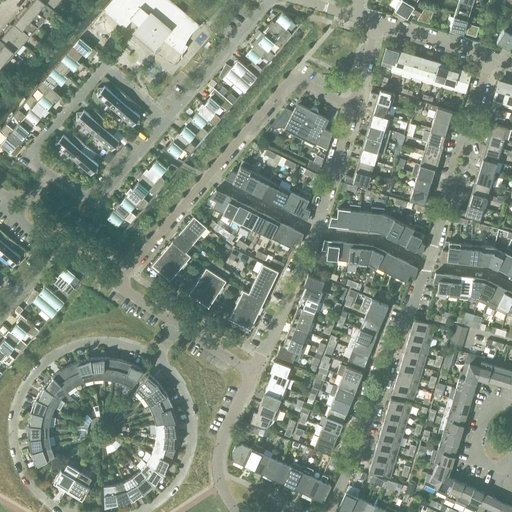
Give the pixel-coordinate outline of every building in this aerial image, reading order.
[(42,0),(32,0),(29,4),(40,13),(45,17),(53,9),(42,0)] [(60,0),(42,0),(53,9),(60,0)] [(199,25),(169,0),(110,0),(102,10),(124,29),(133,19),(139,24),(132,32),(154,50),(162,40),(182,54),(188,45),(185,44),(187,40),(189,36),(192,33),(194,30),(197,27),(199,25)] [(400,0),(395,10),(401,13),(407,17),(410,11),(419,17),(418,18),(417,20),(429,24),(433,9),(425,6),(424,7),(425,7),(421,13),(412,8),(416,0),(400,0)] [(458,0),(456,7),(469,11),(472,0),(458,0)] [(40,13),(29,4),(25,9),(23,8),(20,11),(38,26),(45,17),(40,13)] [(468,16),(469,11),(456,7),(450,29),(476,36),(479,26),(466,23),(468,16)] [(20,11),(17,14),(19,16),(14,21),(30,35),(38,26),(20,11)] [(268,25),(287,40),(292,34),(286,27),(292,20),(288,16),(290,14),(283,11),(274,21),(272,19),(268,24),(268,25)] [(30,35),(14,21),(10,27),(8,25),(5,28),(23,44),(30,35)] [(511,23),(508,21),(503,28),(496,40),(506,46),(508,47),(511,40),(511,23)] [(267,49),(268,48),(273,42),(281,46),(287,40),(268,25),(264,29),(266,31),(263,35),(258,40),(267,49)] [(5,28),(2,32),(4,33),(0,38),(0,39),(14,51),(13,52),(14,52),(15,53),(23,44),(5,28)] [(257,30),(253,36),(256,39),(258,40),(263,35),(257,30)] [(80,37),(67,51),(77,60),(77,59),(82,53),(85,56),(88,53),(92,56),(96,51),(80,37)] [(0,54),(6,59),(13,52),(14,51),(0,39),(0,54)] [(252,61),(255,63),(261,56),(269,61),(275,54),(268,48),(267,49),(258,40),(256,39),(252,44),(253,45),(245,55),(252,61)] [(381,65),(391,68),(397,50),(386,47),(381,65)] [(391,68),(402,71),(407,53),(398,50),(398,51),(397,50),(391,68)] [(84,65),(77,59),(77,60),(67,51),(55,66),(64,74),(65,74),(70,67),(73,70),(76,67),(80,70),(84,65)] [(402,71),(412,74),(418,56),(407,53),(402,71)] [(412,74),(422,78),(428,59),(418,56),(412,74)] [(222,79),(225,75),(234,83),(247,67),(238,59),(231,67),(226,63),(219,76),(222,79)] [(422,78),(433,81),(438,62),(428,59),(422,78)] [(234,83),(240,88),(243,91),(262,69),(255,63),(252,61),(247,67),(234,83)] [(433,81),(443,84),(449,65),(438,62),(433,81)] [(443,84),(453,87),(459,68),(449,65),(443,84)] [(72,80),(65,74),(64,74),(55,66),(43,80),(52,88),(53,88),(58,82),(61,84),(63,81),(67,85),(72,80)] [(470,72),(459,68),(453,87),(464,90),(470,72)] [(213,87),(213,86),(217,82),(212,78),(208,83),(213,87)] [(43,93),(38,100),(37,100),(47,109),(47,108),(55,99),(57,101),(61,95),(53,88),(52,88),(43,80),(37,86),(43,93)] [(493,99),(504,102),(510,83),(499,80),(493,99)] [(97,95),(114,110),(127,95),(117,87),(113,93),(105,85),(103,87),(97,87),(98,93),(97,95)] [(378,93),(376,101),(391,105),(394,93),(372,86),(371,90),(370,90),(370,91),(378,93)] [(213,112),(214,112),(219,105),(228,110),(233,103),(214,87),(210,93),(212,94),(204,103),(203,104),(213,112)] [(49,110),(47,108),(47,109),(37,100),(38,100),(30,94),(25,100),(31,108),(25,114),(25,115),(35,123),(43,114),(45,115),(49,110)] [(127,95),(114,110),(132,125),(133,124),(139,123),(139,117),(140,116),(132,109),(136,103),(127,95)] [(391,105),(376,101),(373,112),(387,117),(388,114),(391,105)] [(201,127),(201,126),(207,119),(215,124),(221,118),(214,112),(213,112),(203,104),(204,103),(202,102),(198,107),(199,109),(192,118),(191,118),(201,127)] [(435,111),(433,118),(448,122),(450,115),(459,117),(458,117),(460,112),(437,106),(429,103),(428,108),(435,111)] [(296,106),(296,107),(295,107),(293,112),(286,107),(270,126),(273,127),(275,128),(277,128),(281,127),(282,127),(284,128),(295,134),(308,108),(302,105),(301,105),(300,104),(299,104),(298,104),(298,105),(297,105),(297,106),(296,106)] [(312,107),(311,108),(311,109),(308,108),(295,134),(305,139),(318,113),(317,112),(318,110),(318,109),(318,108),(317,108),(317,107),(316,107),(315,106),(314,106),(313,106),(312,107)] [(19,122),(13,129),(23,137),(31,128),(32,129),(37,124),(35,123),(25,115),(25,114),(18,108),(13,115),(19,122)] [(94,134),(106,120),(97,111),(92,117),(84,110),(83,111),(77,112),(77,118),(76,119),(94,134)] [(393,116),(388,114),(387,117),(373,112),(369,124),(384,128),(387,119),(392,120),(393,116)] [(324,116),(318,113),(305,139),(315,144),(315,143),(317,144),(318,146),(320,149),(321,151),(323,152),(325,153),(332,131),(323,128),(326,122),(326,121),(326,120),(326,119),(326,118),(326,117),(325,117),(325,116),(324,116)] [(185,121),(187,123),(179,132),(179,133),(189,141),(189,140),(195,134),(203,138),(208,132),(201,126),(201,127),(191,118),(192,118),(190,116),(185,121)] [(424,130),(425,130),(429,131),(430,129),(445,133),(448,122),(433,118),(431,127),(426,125),(424,130)] [(106,120),(94,134),(111,149),(113,148),(119,147),(118,141),(119,140),(111,133),(116,128),(106,120)] [(491,127),(489,134),(504,139),(508,127),(485,120),(484,124),(483,124),(483,125),(491,127)] [(25,139),(23,137),(13,129),(6,123),(1,129),(6,136),(0,144),(15,156),(21,148),(19,145),(25,139)] [(381,140),(381,139),(384,128),(369,124),(366,135),(381,140)] [(427,140),(427,141),(441,145),(445,133),(430,129),(429,131),(425,130),(422,139),(427,140)] [(196,146),(189,140),(189,141),(179,133),(179,132),(178,131),(173,136),(175,137),(167,147),(165,145),(161,150),(174,156),(175,154),(176,155),(183,148),(191,153),(196,146)] [(85,144),(76,136),(71,141),(63,134),(62,135),(56,136),(56,142),(55,143),(73,158),(85,144)] [(500,151),(501,148),(504,139),(489,134),(485,146),(500,151)] [(387,141),(381,139),(381,140),(366,135),(362,147),(377,151),(384,153),(387,141)] [(418,153),(423,154),(423,152),(438,157),(441,145),(427,141),(424,150),(419,149),(418,153)] [(85,144),(73,158),(91,174),(92,172),(98,172),(97,166),(98,164),(90,157),(95,152),(85,144)] [(485,146),(482,157),(497,162),(500,152),(505,154),(506,150),(501,148),(500,151),(485,146)] [(374,163),(375,160),(377,151),(362,147),(359,158),(374,163)] [(423,152),(423,154),(420,164),(435,168),(438,157),(423,152)] [(317,155),(313,161),(321,165),(324,157),(317,153),(317,155)] [(494,171),(497,162),(482,157),(479,169),(493,173),(494,171)] [(379,162),(375,160),(374,163),(359,158),(356,169),(371,174),(373,165),(378,166),(379,162)] [(142,172),(161,187),(166,182),(160,174),(166,167),(157,159),(148,168),(147,167),(142,172)] [(226,178),(242,186),(250,170),(253,165),(243,160),(240,165),(236,173),(232,171),(233,170),(232,170),(225,178),(226,178)] [(319,172),(321,165),(313,161),(310,160),(307,166),(319,172)] [(411,176),(416,177),(416,175),(431,179),(435,168),(420,164),(417,173),(412,172),(411,176)] [(344,179),(367,186),(371,174),(356,169),(353,177),(345,174),(345,175),(346,175),(344,179)] [(498,177),(499,173),(494,171),(493,173),(479,169),(475,180),(490,185),(495,187),(498,177)] [(261,175),(250,170),(242,186),(252,191),(261,175)] [(315,173),(311,171),(308,176),(313,178),(312,180),(317,183),(321,175),(315,173)] [(142,196),(148,189),(156,194),(161,187),(142,172),(138,177),(140,178),(132,187),(132,188),(142,196)] [(252,191),(262,196),(270,180),(261,175),(252,191)] [(272,175),(270,180),(262,196),(272,201),(282,180),(272,175)] [(416,175),(416,177),(413,186),(428,191),(431,179),(416,175)] [(281,206),(290,189),(292,185),(282,180),(272,201),(281,206)] [(487,196),(487,194),(490,185),(475,180),(472,192),(487,196)] [(292,185),(290,189),(281,206),(291,210),(299,194),(301,190),(292,185)] [(129,211),(130,210),(135,204),(144,208),(149,202),(142,196),(132,188),(132,187),(130,186),(126,191),(128,193),(120,202),(119,202),(129,211)] [(426,198),(428,191),(413,186),(409,199),(432,205),(433,201),(434,202),(434,201),(426,198)] [(212,207),(223,212),(231,197),(216,189),(217,189),(216,189),(209,197),(210,197),(216,200),(212,207)] [(301,190),(299,194),(291,210),(307,218),(306,219),(307,219),(310,209),(309,209),(305,207),(311,194),(301,190)] [(492,196),(487,194),(487,196),(472,192),(468,203),(483,208),(486,198),(491,200),(492,196)] [(241,201),(231,197),(223,212),(232,217),(241,201)] [(119,202),(120,202),(118,200),(114,205),(115,207),(107,217),(117,225),(123,218),(131,222),(137,216),(130,210),(129,211),(119,202)] [(242,222),(249,206),(241,201),(232,217),(242,222)] [(480,220),(483,208),(468,203),(466,210),(458,208),(458,209),(457,213),(480,220)] [(349,204),(349,209),(347,227),(358,228),(359,210),(360,205),(349,204)] [(259,211),(249,206),(242,222),(240,227),(249,231),(251,227),(259,211)] [(347,227),(349,209),(338,208),(337,217),(332,216),(332,215),(331,215),(328,225),(329,226),(329,225),(347,227)] [(358,228),(368,230),(370,211),(359,210),(358,228)] [(269,216),(259,211),(251,227),(261,232),(269,216)] [(370,211),(368,230),(377,231),(383,213),(370,211)] [(383,213),(377,231),(386,235),(394,219),(383,213)] [(194,215),(186,223),(200,235),(207,226),(194,215)] [(278,220),(269,216),(261,232),(270,236),(278,220)] [(394,219),(386,235),(395,240),(404,223),(394,219)] [(270,236),(280,241),(288,225),(278,220),(270,236)] [(193,243),(200,235),(186,223),(179,232),(193,243)] [(404,223),(395,240),(405,245),(414,228),(413,228),(404,223)] [(405,245),(421,252),(421,253),(422,253),(425,243),(424,243),(419,241),(423,233),(426,229),(415,224),(413,228),(414,228),(405,245)] [(303,232),(288,225),(280,241),(290,246),(294,239),(300,242),(300,243),(303,232)] [(179,232),(172,240),(183,248),(186,251),(193,243),(179,232)] [(8,235),(0,243),(0,254),(12,265),(14,264),(20,263),(19,257),(20,256),(12,249),(17,243),(8,235)] [(471,243),(470,243),(469,261),(480,263),(482,245),(482,240),(471,238),(471,243)] [(326,257),(338,259),(340,241),(325,240),(325,239),(324,239),(321,249),(322,249),(327,249),(326,257)] [(162,273),(183,248),(172,240),(151,265),(152,265),(162,273)] [(338,259),(348,260),(351,242),(340,241),(338,259)] [(440,258),(458,260),(460,242),(449,241),(448,250),(443,249),(443,248),(442,248),(439,258),(440,259),(440,258)] [(359,261),(361,244),(351,242),(348,260),(347,265),(357,266),(359,261)] [(460,242),(458,260),(469,261),(470,243),(460,242)] [(231,247),(226,243),(224,247),(218,257),(223,260),(229,251),(231,247)] [(359,261),(368,262),(373,245),(361,244),(359,261)] [(384,251),(373,245),(368,262),(376,266),(384,251)] [(480,263),(489,264),(494,246),(482,245),(480,263)] [(494,246),(489,264),(496,268),(505,251),(494,246)] [(191,255),(186,251),(183,248),(162,273),(169,279),(169,280),(191,255)] [(376,266),(386,271),(394,255),(384,251),(376,266)] [(507,273),(511,262),(511,255),(505,251),(496,268),(507,273)] [(237,256),(232,252),(226,261),(230,265),(237,256)] [(270,263),(272,257),(273,257),(268,254),(267,255),(262,253),(260,258),(265,260),(270,263)] [(386,271),(396,276),(403,260),(394,255),(386,271)] [(272,257),(270,263),(282,268),(284,263),(285,259),(282,258),(281,261),(280,261),(272,257)] [(60,286),(70,294),(75,288),(69,281),(75,274),(80,268),(67,260),(64,264),(66,266),(57,275),(55,274),(51,279),(60,286)] [(417,267),(403,260),(396,276),(406,281),(409,274),(414,276),(414,277),(418,267),(417,266),(417,267)] [(221,266),(216,262),(213,267),(218,271),(221,266)] [(258,273),(273,280),(276,274),(275,273),(277,270),(263,263),(258,273)] [(218,271),(223,274),(226,269),(221,266),(218,271)] [(189,293),(199,300),(216,273),(206,267),(188,294),(189,294),(189,293)] [(436,295),(447,296),(449,291),(450,274),(436,272),(435,272),(432,282),(438,283),(437,291),(436,295)] [(226,280),(216,273),(199,300),(208,306),(208,307),(226,280)] [(269,290),(273,280),(258,273),(253,282),(269,290)] [(308,278),(306,277),(303,284),(306,285),(306,284),(320,290),(320,289),(324,279),(321,278),(309,274),(308,278)] [(460,292),(459,292),(461,275),(450,274),(449,291),(447,296),(458,298),(460,292)] [(470,294),(472,277),(461,275),(459,292),(460,292),(458,298),(469,299),(469,298),(470,294)] [(484,278),(472,277),(470,294),(469,298),(478,301),(480,295),(484,278)] [(486,304),(487,299),(488,299),(495,284),(484,278),(480,295),(478,301),(486,304)] [(103,285),(98,282),(95,287),(100,290),(103,285)] [(248,292),(252,294),(264,300),(269,290),(253,282),(248,292)] [(45,284),(38,293),(34,290),(35,289),(34,289),(27,301),(30,304),(33,301),(42,308),(55,292),(45,284)] [(322,290),(320,289),(320,290),(306,284),(306,285),(302,294),(318,301),(322,302),(323,303),(327,292),(322,290)] [(505,288),(495,284),(488,299),(487,299),(486,304),(495,309),(505,288)] [(55,292),(42,308),(51,316),(70,294),(60,286),(55,292)] [(511,291),(505,288),(495,309),(505,314),(507,309),(511,298),(511,291)] [(238,323),(240,319),(252,294),(248,292),(243,289),(229,318),(229,319),(230,319),(238,323)] [(264,300),(252,294),(240,319),(238,323),(250,328),(249,329),(250,329),(264,300)] [(318,301),(302,294),(298,305),(314,311),(318,312),(322,302),(318,301)] [(372,298),(368,308),(384,314),(386,308),(385,307),(386,303),(372,298)] [(23,309),(19,305),(15,309),(19,313),(23,309)] [(298,305),(294,314),(311,321),(315,322),(316,318),(312,317),(314,311),(298,305)] [(368,308),(364,318),(380,324),(384,314),(368,308)] [(461,323),(467,325),(470,326),(473,317),(474,314),(465,312),(463,318),(461,323)] [(18,321),(11,330),(11,331),(20,338),(26,332),(34,336),(40,330),(21,314),(16,319),(18,321)] [(307,331),(311,321),(294,314),(290,325),(307,331)] [(482,319),(473,317),(470,326),(479,329),(480,323),(482,319)] [(364,318),(360,328),(376,334),(380,324),(364,318)] [(414,319),(411,330),(433,336),(436,326),(414,319)] [(456,324),(454,331),(465,334),(467,328),(456,324)] [(290,325),(286,335),(303,341),(307,331),(290,325)] [(372,344),(376,334),(360,328),(355,326),(351,336),(372,344)] [(11,330),(10,330),(9,328),(4,334),(6,335),(0,342),(0,346),(8,353),(14,346),(22,351),(27,344),(20,338),(11,331),(11,330)] [(411,330),(408,340),(429,346),(433,336),(411,330)] [(454,331),(452,336),(463,340),(465,334),(454,331)] [(286,335),(283,344),(283,345),(297,350),(296,351),(299,352),(299,351),(302,352),(306,342),(303,341),(286,335)] [(352,348),(368,354),(372,344),(351,336),(348,347),(352,348)] [(452,336),(450,342),(462,346),(463,340),(452,336)] [(405,350),(426,357),(429,346),(408,340),(405,350)] [(460,350),(462,346),(450,342),(449,347),(460,350)] [(293,361),(296,351),(297,350),(283,345),(283,344),(281,343),(278,350),(279,351),(278,355),(293,361)] [(15,359),(8,353),(0,346),(0,362),(1,360),(10,365),(15,359)] [(366,361),(368,354),(352,348),(348,359),(363,365),(364,361),(366,361)] [(405,350),(402,361),(423,367),(426,357),(405,350)] [(475,383),(477,378),(476,378),(480,365),(482,356),(468,352),(462,371),(460,370),(459,377),(464,378),(464,379),(475,383)] [(476,378),(477,378),(487,381),(494,358),(482,355),(482,356),(480,365),(476,378)] [(103,378),(104,357),(91,358),(94,378),(103,378)] [(103,378),(113,379),(118,358),(105,357),(104,357),(103,378)] [(90,358),(77,361),(84,381),(85,381),(94,378),(91,358),(90,358)] [(118,358),(113,379),(114,379),(123,382),(132,363),(131,362),(118,358)] [(494,358),(487,381),(497,384),(504,362),(494,358)] [(445,359),(443,367),(449,368),(451,369),(453,362),(445,359)] [(84,381),(77,361),(76,361),(64,367),(75,386),(84,381)] [(270,371),(272,372),(272,371),(286,377),(286,376),(290,366),(276,361),(274,365),(272,364),(270,371)] [(402,361),(398,371),(420,377),(423,367),(402,361)] [(511,363),(504,362),(497,384),(509,387),(511,378),(511,374),(511,373),(511,363)] [(144,369),(132,363),(123,382),(132,387),(144,369)] [(342,375),(358,381),(360,375),(359,374),(360,370),(349,366),(346,365),(341,364),(340,363),(337,373),(342,375)] [(64,368),(53,375),(67,391),(75,386),(64,367),(64,368)] [(320,367),(316,377),(322,379),(326,369),(320,367)] [(288,377),(286,376),(286,377),(272,371),(272,372),(268,382),(284,388),(288,377)] [(398,371),(395,381),(417,388),(420,377),(398,371)] [(136,390),(143,397),(159,383),(149,373),(136,390)] [(44,385),(60,399),(67,391),(53,375),(53,376),(44,385)] [(342,375),(338,385),(354,391),(358,381),(342,375)] [(459,377),(456,388),(473,393),(475,383),(464,379),(464,378),(459,377)] [(414,399),(417,388),(395,381),(392,392),(414,399)] [(280,398),(284,388),(268,382),(264,392),(280,398)] [(159,383),(143,397),(144,397),(149,405),(167,394),(159,383)] [(350,401),(354,391),(338,385),(333,384),(329,393),(334,395),(350,401)] [(36,397),(55,407),(60,399),(44,385),(43,386),(36,397)] [(473,393),(456,388),(452,386),(449,397),(453,398),(469,403),(473,393)] [(277,408),(280,398),(264,392),(261,402),(277,408)] [(149,405),(153,414),(173,407),(168,395),(167,394),(149,405)] [(334,395),(330,405),(346,411),(350,401),(334,395)] [(31,410),(51,416),(54,408),(55,407),(36,397),(36,398),(31,410)] [(450,408),(466,413),(469,403),(453,398),(449,397),(445,407),(450,408)] [(412,404),(390,398),(387,409),(409,415),(412,404)] [(277,408),(261,402),(257,411),(257,412),(271,417),(270,418),(276,420),(280,410),(277,408)] [(113,405),(108,417),(110,418),(118,408),(113,405)] [(342,421),(346,411),(330,405),(326,415),(342,421)] [(173,407),(153,414),(156,424),(176,421),(173,407)] [(442,417),(446,419),(463,424),(466,413),(450,408),(445,407),(442,417)] [(113,419),(115,421),(125,413),(120,409),(113,419)] [(387,409),(384,419),(406,425),(409,415),(387,409)] [(31,411),(28,424),(49,426),(51,416),(31,410),(31,411)] [(267,428),(270,418),(271,417),(257,412),(257,411),(255,410),(252,417),(254,418),(252,422),(267,428)] [(339,431),(342,421),(326,415),(322,425),(339,431)] [(443,429),(460,434),(463,424),(446,419),(442,417),(439,428),(443,429)] [(384,419),(381,429),(403,436),(406,425),(384,419)] [(156,434),(177,435),(176,421),(156,424),(156,434)] [(49,426),(28,424),(28,425),(28,438),(49,436),(49,426)] [(249,424),(247,430),(258,434),(260,428),(249,424)] [(294,426),(289,424),(284,434),(290,437),(294,426)] [(322,425),(318,435),(335,442),(339,431),(322,425)] [(440,440),(457,445),(460,434),(443,429),(439,428),(436,438),(440,440)] [(400,446),(403,436),(381,429),(378,440),(400,446)] [(154,444),(175,449),(175,448),(177,435),(156,434),(155,444),(154,444)] [(335,442),(318,435),(314,446),(329,452),(331,448),(332,448),(335,442)] [(28,438),(31,451),(51,446),(49,436),(28,438)] [(378,440),(375,450),(396,457),(400,446),(378,440)] [(440,440),(437,450),(454,455),(457,445),(440,440)] [(233,459),(244,465),(252,448),(241,443),(240,444),(238,444),(237,445),(235,446),(234,447),(233,449),(232,451),(232,453),(232,455),(233,457),(233,459)] [(171,462),(175,449),(154,444),(152,453),(151,453),(171,462)] [(254,444),(252,448),(244,465),(254,469),(261,453),(264,448),(254,444)] [(36,465),(55,455),(51,446),(31,451),(31,452),(36,465)] [(434,461),(437,462),(449,465),(449,466),(451,466),(454,455),(437,450),(433,448),(430,459),(434,461)] [(375,450),(372,460),(393,467),(396,457),(375,450)] [(146,462),(164,474),(171,462),(151,453),(146,462)] [(254,469),(264,474),(271,457),(261,453),(254,469)] [(341,460),(331,456),(328,463),(338,467),(341,460)] [(281,462),(271,457),(264,474),(273,478),(281,462)] [(390,478),(393,467),(372,460),(369,471),(390,478)] [(155,485),(164,474),(146,462),(140,470),(155,485)] [(283,482),(291,466),(281,462),(273,478),(283,482)] [(292,462),(291,466),(283,482),(293,487),(303,467),(292,462)] [(449,465),(437,462),(432,474),(427,473),(424,484),(437,490),(444,474),(445,474),(449,466),(449,465)] [(56,482),(68,490),(80,470),(67,463),(63,470),(61,469),(58,473),(60,475),(56,482)] [(303,467),(293,487),(303,492),(311,476),(313,471),(303,467)] [(92,477),(80,470),(68,490),(80,497),(85,489),(87,490),(89,486),(87,485),(92,477)] [(132,476),(144,493),(155,485),(140,470),(132,476)] [(303,492),(313,496),(320,480),(323,474),(321,473),(318,479),(311,476),(303,492)] [(320,480),(313,496),(323,501),(331,485),(325,482),(328,476),(323,474),(320,480)] [(437,490),(447,495),(454,479),(445,474),(444,474),(437,490)] [(124,481),(123,481),(132,500),(144,493),(132,476),(124,481)] [(374,482),(373,483),(383,488),(386,482),(376,477),(374,482)] [(447,495),(456,499),(457,499),(464,483),(454,479),(447,495)] [(398,483),(387,480),(384,487),(394,490),(398,483)] [(132,500),(123,481),(114,484),(118,504),(119,504),(132,500)] [(465,507),(474,488),(464,483),(457,499),(456,499),(455,502),(465,507)] [(114,484),(104,485),(104,506),(118,504),(114,484)] [(338,508),(346,511),(348,511),(356,496),(356,497),(360,489),(354,487),(351,494),(346,492),(338,508)] [(474,488),(465,507),(475,511),(478,503),(483,492),(474,488)] [(483,506),(488,508),(493,497),(488,495),(483,492),(478,503),(483,506)] [(348,511),(360,511),(366,501),(356,497),(356,496),(348,511)] [(498,511),(503,502),(493,497),(488,508),(486,511),(498,511)] [(360,511),(372,511),(375,505),(366,501),(360,511)] [(510,511),(511,509),(511,505),(503,502),(498,511),(510,511)]
